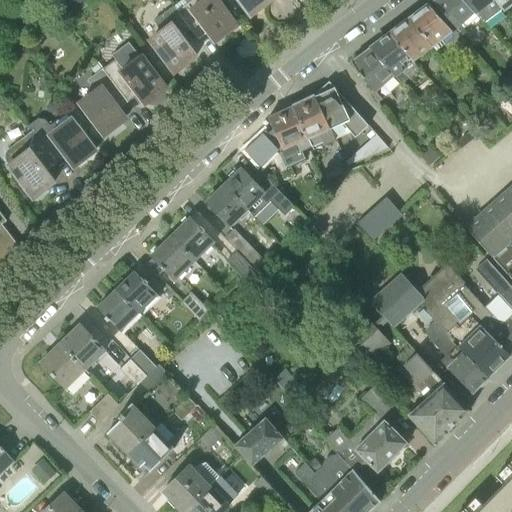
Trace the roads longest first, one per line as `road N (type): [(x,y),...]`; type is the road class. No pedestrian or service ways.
road 1 (residential): [(378,0),(230,122),(0,348)]
road 2 (residential): [(132,511),(0,378)]
road 3 (residential): [(398,511),(511,399)]
